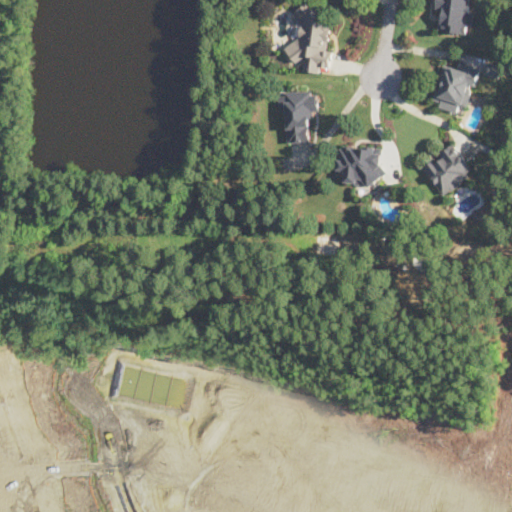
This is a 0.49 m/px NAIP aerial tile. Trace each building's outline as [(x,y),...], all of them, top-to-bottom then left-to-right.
[(474,0),(436,0),(436,10),(444,11),(442,32),(472,34),(474,0)] [(332,7),(299,7),(298,41),(290,41),(290,61),(305,61),(305,71),(322,71),(322,65),(331,65),(332,7)] [(469,106),(482,67),(456,59),(453,67),(444,64),(431,104),(457,112),(460,103),(469,106)] [(280,112),(289,111),(289,141),(310,141),(310,115),(319,115),(319,89),(279,90),(280,112)] [(384,146),(340,141),(337,172),(346,174),(346,183),(380,187),(384,146)] [(423,166),(444,195),(476,172),(454,142),(423,166)] [(339,253),(338,234),(315,235),(316,255),(339,253)] [(433,275),(432,276),(431,264),(406,265),(407,289),(409,289),(409,307),(435,306),(433,275)]
